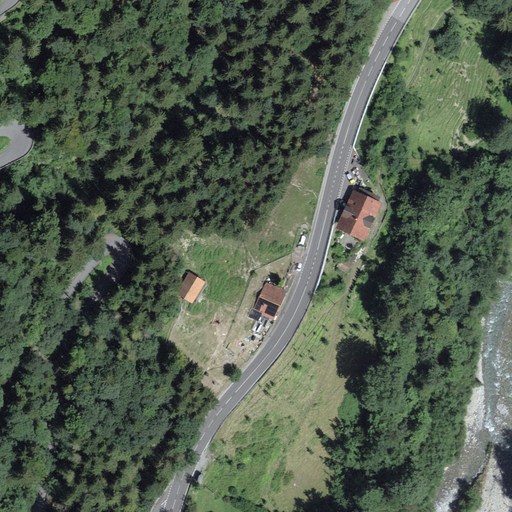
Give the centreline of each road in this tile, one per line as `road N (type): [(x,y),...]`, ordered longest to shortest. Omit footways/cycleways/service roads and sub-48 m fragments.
road 1 (secondary): [(411,0),(358,105),(298,305),(198,441),(176,497)]
road 2 (unclassified): [(39,511),(61,346),(116,265),(116,251),(100,253),(32,328),(0,410)]
